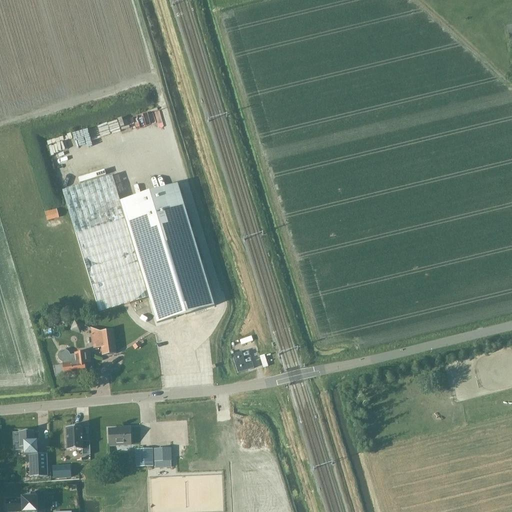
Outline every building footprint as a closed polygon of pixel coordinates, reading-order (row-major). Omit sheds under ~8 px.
[(214,306),(177,185),(177,183),(120,200),(112,173),(61,188),(99,313),(149,298),(157,324),(214,306)] [(113,330),(99,332),(102,356),(116,354),(113,330)] [(75,354),(70,354),(69,353),(68,351),(67,350),(66,349),(64,349),(63,349),(61,350),(60,351),(59,352),(58,353),(58,355),(58,357),(59,358),(60,359),(61,360),(62,361),(64,375),(85,372),(85,368),(88,368),(85,351),(74,352),(75,354)] [(237,374),(254,369),(252,363),(245,365),(241,352),(232,355),(237,374)] [(82,427),(66,427),(67,450),(82,449),(82,455),(90,455),(90,441),(83,441),(82,427)] [(121,430),(108,430),(109,446),(130,445),(129,428),(121,429),(121,430)] [(18,433),(12,433),(13,448),(19,447),(19,448),(23,448),(23,456),(28,456),(29,464),(29,478),(35,477),(47,477),(46,454),(37,455),(37,441),(34,441),(33,431),(18,432),(18,433)] [(135,450),(136,467),(153,467),(152,449),(135,450)] [(21,500),(6,500),(6,511),(36,511),(36,505),(42,505),(42,493),(30,493),(30,498),(21,498),(21,500)]
